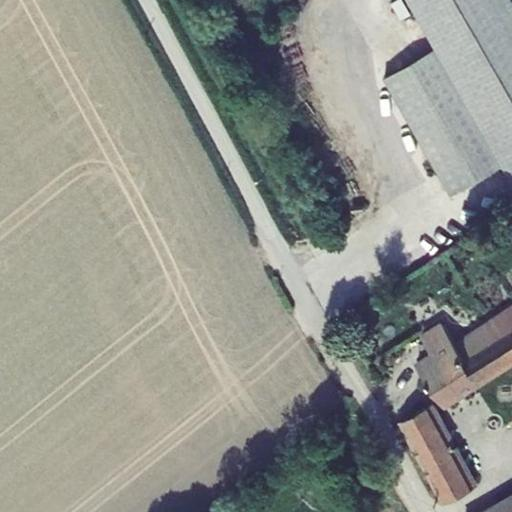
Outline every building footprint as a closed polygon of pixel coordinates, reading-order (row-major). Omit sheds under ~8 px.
[(511,0),(411,0),(437,46),(385,75),(452,193),(505,163),(511,175),(511,0)] [(511,211),(483,229),(511,279),(511,211)] [(418,362),(445,404),(511,360),(511,307),(455,340),(444,323),(423,336),(434,353),(418,362)] [(403,421),(445,499),(476,482),(433,404),(403,421)] [(511,511),(511,493),(479,511),(511,511)]
